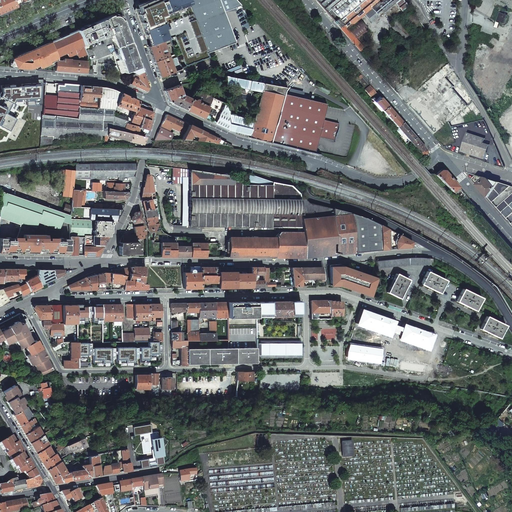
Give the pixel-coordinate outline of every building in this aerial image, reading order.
[(0,0),(0,12),(14,6),(10,0),(0,0)] [(135,13),(148,47),(162,41),(169,39),(175,37),(176,40),(186,66),(209,57),(207,53),(187,0),(154,0),(150,2),(149,0),(138,5),(135,13)] [(187,0),(207,53),(235,42),(219,0),(187,0)] [(504,24),(507,15),(500,12),(497,21),(504,24)] [(114,14),(112,15),(106,18),(111,30),(109,30),(110,33),(111,32),(112,34),(111,35),(116,47),(130,42),(122,20),(121,17),(114,14)] [(94,23),(100,38),(111,35),(112,34),(111,32),(110,33),(109,30),(111,30),(106,18),(94,23)] [(83,44),(100,38),(94,23),(86,26),(77,30),(83,44)] [(56,58),(56,60),(58,60),(58,56),(67,52),(69,57),(78,52),(80,57),(87,54),(83,44),(77,30),(62,37),(49,42),(56,57),(56,58)] [(162,41),(148,47),(154,62),(168,57),(164,47),(165,47),(164,46),(162,41)] [(44,70),(56,64),(56,61),(56,60),(56,58),(56,57),(49,42),(34,49),(35,50),(28,53),(28,52),(22,54),(11,59),(10,61),(10,65),(10,67),(29,69),(36,66),(41,64),(42,66),(44,70)] [(140,68),(130,42),(116,47),(115,48),(117,47),(121,59),(119,60),(120,60),(125,73),(131,71),(140,68)] [(448,63),(439,50),(436,52),(445,65),(448,63)] [(168,57),(154,62),(159,77),(174,72),(168,57)] [(176,57),(171,59),(176,71),(181,69),(180,68),(176,57)] [(56,64),(55,71),(75,72),(85,73),(86,73),(87,63),(70,62),(71,60),(70,60),(64,59),(64,60),(64,61),(56,61),(56,64)] [(148,88),(141,72),(134,74),(134,75),(129,84),(132,85),(145,91),(148,88)] [(263,83),(225,76),(226,85),(234,86),(248,89),(256,90),(256,91),(260,92),(263,83)] [(13,87),(13,85),(1,85),(1,93),(0,94),(0,126),(9,132),(15,119),(6,114),(10,104),(12,105),(14,101),(25,100),(26,107),(38,106),(40,89),(39,83),(23,84),(21,84),(21,86),(13,87)] [(260,92),(254,120),(250,136),(249,138),(255,139),(271,143),(272,136),(283,93),(283,91),(286,88),(263,83),(260,92)] [(55,116),(78,119),(78,107),(80,85),(65,84),(64,84),(64,86),(58,85),(57,96),(44,95),(43,115),(55,116)] [(97,109),(99,87),(92,86),(80,85),(78,107),(97,109)] [(177,106),(185,110),(190,99),(182,95),(181,93),(183,92),(180,85),(164,91),(169,103),(177,106)] [(370,86),(365,90),(371,97),(376,93),(370,86)] [(78,119),(55,116),(43,115),(41,114),(40,145),(77,140),(77,138),(102,139),(102,135),(104,136),(107,136),(108,128),(120,131),(124,132),(126,124),(127,119),(128,118),(113,113),(116,106),(120,93),(115,90),(111,89),(104,88),(99,87),(97,109),(78,107),(78,119)] [(120,93),(116,106),(134,111),(137,101),(130,98),(120,93)] [(198,93),(194,101),(190,99),(185,110),(188,112),(203,118),(211,101),(210,99),(198,93)] [(327,103),(283,93),(272,136),(277,137),(276,144),(315,154),(319,137),(335,140),(335,138),(336,134),(336,133),(338,129),(338,126),(339,123),(323,119),(327,103)] [(374,98),(372,99),(383,111),(388,106),(381,98),(381,97),(380,96),(375,100),(374,98)] [(211,101),(203,118),(215,124),(225,103),(211,97),(210,99),(211,101)] [(137,101),(134,111),(133,114),(141,117),(150,121),(152,112),(153,111),(151,108),(146,105),(137,101)] [(225,103),(215,124),(230,131),(229,115),(228,105),(225,103)] [(383,111),(397,127),(402,122),(394,113),(388,106),(383,111)] [(136,126),(139,127),(141,117),(133,114),(131,121),(127,119),(126,124),(129,125),(130,123),(137,125),(136,126)] [(155,141),(182,139),(188,125),(166,114),(160,128),(159,130),(155,141)] [(236,132),(250,136),(254,120),(229,115),(230,131),(236,132)] [(139,127),(144,129),(142,132),(147,133),(150,121),(141,117),(139,127)] [(397,127),(409,141),(410,142),(415,137),(409,130),(402,122),(397,127)] [(126,124),(124,132),(133,134),(137,135),(139,127),(136,126),(129,125),(126,124)] [(188,125),(182,139),(188,140),(191,134),(198,137),(196,140),(195,139),(195,140),(201,141),(205,133),(203,132),(188,125)] [(108,128),(107,136),(109,136),(118,139),(120,131),(108,128)] [(120,131),(118,139),(131,142),(133,134),(124,132),(120,131)] [(462,147),(460,149),(464,152),(470,154),(485,159),(489,145),(483,143),(485,138),(467,132),(462,147)] [(212,136),(205,133),(201,141),(232,147),(233,145),(212,136)] [(133,134),(131,142),(143,145),(145,137),(137,135),(133,134)] [(415,137),(410,142),(423,156),(426,153),(426,150),(421,143),(415,137)] [(84,179),(107,180),(123,181),(122,177),(133,177),(136,164),(84,164),(75,164),(74,171),(73,179),(84,179)] [(189,169),(172,167),(172,181),(173,182),(174,183),(175,183),(182,183),(182,177),(189,177),(189,169)] [(226,175),(189,169),(189,177),(189,226),(280,227),(287,227),(287,232),(303,232),(301,195),(291,185),(272,182),(248,174),(245,184),(226,175)] [(74,171),(65,170),(63,170),(63,172),(62,174),(65,174),(63,185),(61,185),(61,188),(63,188),(62,196),(72,197),(72,190),(73,179),(74,171)] [(444,171),(441,170),(436,174),(435,175),(453,192),(458,187),(449,176),(444,171)] [(147,175),(146,174),(146,177),(144,187),(143,187),(141,200),(154,198),(150,176),(149,175),(147,175)] [(499,182),(488,179),(477,176),(473,180),(473,181),(488,198),(499,182)] [(84,179),(73,179),(72,190),(81,190),(82,184),(83,184),(84,179)] [(100,183),(91,182),(91,190),(99,191),(100,183)] [(499,182),(488,198),(492,202),(511,186),(499,182)] [(123,183),(114,183),(114,191),(123,192),(123,183)] [(483,215),(458,187),(453,192),(479,219),(483,215)] [(0,190),(0,218),(20,225),(16,238),(22,238),(22,234),(33,235),(37,222),(59,230),(62,222),(70,224),(70,219),(70,215),(62,212),(0,190)] [(81,190),(72,190),(72,197),(71,205),(70,207),(80,207),(80,199),(82,199),(82,195),(81,195),(81,190)] [(511,203),(511,194),(497,208),(501,213),(511,203)] [(346,254),(355,253),(351,214),(310,203),(301,195),(303,232),(287,232),(280,232),(276,236),(276,238),(276,244),(268,244),(268,238),(229,237),(229,240),(229,257),(235,257),(260,257),(306,258),(310,257),(346,254)] [(154,198),(141,200),(143,209),(143,210),(152,208),(151,203),(155,202),(154,198)] [(71,205),(65,203),(62,212),(70,215),(70,207),(71,205)] [(511,203),(501,213),(506,218),(511,213),(511,203)] [(80,207),(70,207),(70,215),(70,219),(94,220),(110,221),(116,221),(119,215),(122,209),(116,209),(107,209),(102,208),(96,208),(80,207)] [(152,208),(143,210),(145,217),(155,216),(154,211),(154,208),(152,208)] [(135,213),(131,220),(132,222),(133,223),(142,222),(140,211),(135,213)] [(381,250),(379,225),(365,218),(351,214),(355,253),(364,252),(381,250)] [(155,216),(145,217),(147,225),(156,223),(155,221),(155,216)] [(94,220),(70,219),(70,224),(69,235),(84,236),(93,236),(94,220)] [(93,236),(109,236),(109,232),(110,232),(110,231),(110,221),(94,220),(93,236)] [(37,222),(33,235),(45,235),(45,239),(58,239),(58,238),(59,238),(59,230),(37,222)] [(156,223),(147,225),(149,232),(154,232),(156,227),(158,223),(156,223)] [(135,234),(135,236),(136,235),(144,234),(145,234),(143,225),(133,227),(135,234)] [(389,229),(379,225),(381,250),(390,249),(389,229)] [(26,253),(37,253),(37,251),(48,251),(48,253),(60,253),(69,253),(69,239),(62,239),(62,238),(59,238),(58,238),(58,239),(45,239),(45,235),(33,235),(22,234),(22,238),(16,238),(9,238),(9,237),(5,237),(5,238),(0,237),(0,252),(5,252),(8,252),(19,253),(20,251),(26,251),(26,253)] [(130,235),(123,236),(123,243),(137,242),(136,235),(135,236),(135,234),(130,235)] [(412,242),(398,234),(395,239),(396,240),(395,241),(396,247),(396,249),(411,247),(412,242)] [(93,236),(84,236),(84,244),(95,244),(104,245),(109,236),(93,236)] [(123,243),(120,243),(119,246),(119,254),(129,254),(139,254),(139,249),(138,249),(138,242),(137,242),(123,243)] [(161,242),(160,256),(167,256),(176,257),(176,246),(176,243),(161,242)] [(190,246),(190,257),(198,257),(205,257),(205,243),(190,243),(190,246)] [(190,246),(176,246),(176,257),(183,257),(190,257),(190,246)] [(86,256),(99,256),(103,247),(95,247),(84,247),(84,256),(86,256)] [(412,257),(376,261),(376,268),(409,265),(428,265),(428,258),(412,257)] [(355,270),(346,267),(339,264),(330,265),(330,283),(336,283),(336,285),(339,285),(347,288),(347,286),(353,287),(354,288),(355,288),(355,291),(368,295),(370,287),(373,288),(376,278),(374,277),(374,276),(366,273),(365,275),(355,271),(355,270)] [(129,274),(129,277),(143,282),(145,266),(134,266),(132,267),(130,267),(131,273),(129,274)] [(131,273),(130,267),(127,268),(122,269),(121,274),(124,276),(129,277),(129,274),(131,273)] [(200,267),(182,267),(183,288),(192,288),(200,288),(200,285),(200,282),(200,267)] [(214,267),(200,267),(200,282),(217,282),(217,272),(217,267),(214,267)] [(254,267),(251,267),(251,273),(251,287),(263,287),(263,283),(263,281),(255,281),(255,274),(262,274),(263,274),(263,267),(254,267)] [(311,267),(299,268),(300,281),(305,281),(305,279),(312,279),(311,267)] [(311,267),(312,279),(318,279),(318,281),(325,281),(322,267),(311,267)] [(299,268),(291,268),(292,286),(299,286),(301,286),(300,281),(299,268)] [(21,269),(16,269),(16,281),(21,281),(21,279),(25,279),(26,269),(21,269)] [(27,279),(25,280),(26,281),(25,281),(26,283),(30,291),(55,279),(53,270),(43,270),(37,270),(37,275),(27,280),(27,279)] [(59,270),(53,270),(55,279),(65,274),(64,270),(59,270)] [(234,271),(217,272),(217,282),(217,287),(226,287),(235,287),(234,274),(234,271)] [(445,280),(427,271),(420,284),(428,288),(428,289),(429,290),(431,291),(431,289),(439,293),(445,280)] [(105,272),(102,273),(103,282),(104,282),(110,283),(110,273),(105,272)] [(103,282),(102,273),(95,275),(97,289),(101,289),(103,289),(103,287),(103,286),(103,282)] [(121,274),(110,273),(110,283),(124,283),(124,276),(121,274)] [(251,273),(234,274),(235,287),(243,287),(251,287),(251,273)] [(408,280),(396,273),(386,292),(399,298),(403,291),(404,291),(405,290),(406,288),(405,287),(408,280)] [(86,277),(89,289),(93,289),(97,289),(95,275),(86,277)] [(129,277),(124,276),(124,283),(123,289),(132,289),(147,289),(147,283),(143,282),(129,277)] [(84,289),(89,289),(86,277),(68,286),(69,289),(84,289)] [(26,283),(18,287),(19,289),(22,295),(30,291),(26,283)] [(9,296),(12,295),(11,293),(12,293),(12,292),(19,289),(18,287),(17,284),(2,289),(7,297),(9,296)] [(7,297),(2,289),(0,288),(0,306),(1,306),(9,302),(7,297)] [(481,298),(462,289),(456,301),(464,305),(463,307),(465,308),(466,308),(467,307),(475,311),(481,298)] [(310,301),(311,318),(330,319),(330,315),(328,300),(319,301),(310,301)] [(335,301),(328,300),(330,315),(341,315),(341,302),(340,301),(335,301)] [(272,301),(255,302),(255,314),(272,313),(272,301)] [(279,317),(283,317),(283,316),(291,316),(291,313),(290,301),(281,301),(272,301),(272,313),(272,316),(272,317),(279,316),(279,317)] [(301,301),(290,301),(291,313),(301,313),(301,301)] [(204,303),(198,303),(198,312),(198,320),(198,322),(200,321),(201,321),(201,317),(212,317),(212,320),(211,320),(211,321),(215,321),(215,319),(214,302),(204,303)] [(214,302),(215,319),(227,319),(227,318),(227,302),(218,302),(214,302)] [(245,302),(227,302),(227,318),(255,317),(255,316),(255,314),(255,302),(245,302)] [(155,304),(148,304),(148,317),(161,316),(160,303),(155,304)] [(195,303),(185,303),(186,311),(186,312),(198,312),(198,303),(195,303)] [(102,321),(101,304),(96,304),(96,306),(92,306),(92,322),(96,322),(96,323),(102,323),(102,321)] [(111,304),(101,304),(102,321),(121,321),(121,304),(111,304)] [(142,304),(133,304),(133,318),(133,320),(148,320),(148,317),(148,304),(142,304)] [(49,318),(49,305),(34,305),(33,308),(37,317),(38,318),(49,318)] [(55,305),(49,305),(49,318),(49,320),(49,335),(62,335),(61,324),(61,305),(55,305)] [(61,305),(61,324),(77,323),(76,305),(69,305),(61,305)] [(83,305),(76,305),(77,323),(83,323),(83,322),(87,322),(87,321),(90,321),(90,306),(83,306),(83,305)] [(361,309),(355,325),(389,337),(391,332),(394,324),(395,321),(361,309)] [(17,314),(0,323),(0,332),(8,328),(8,327),(14,324),(13,323),(16,321),(18,324),(21,322),(30,339),(28,339),(30,342),(35,340),(36,343),(37,342),(43,353),(44,352),(26,317),(20,320),(18,316),(19,316),(20,316),(21,316),(22,315),(22,314),(22,313),(21,313),(17,314)] [(505,325),(486,316),(480,329),(488,333),(487,334),(488,335),(490,336),(491,334),(499,338),(505,325)] [(255,317),(227,318),(227,319),(228,348),(235,348),(256,348),(255,317)] [(198,322),(198,320),(186,320),(186,340),(198,340),(198,333),(198,324),(198,322)] [(8,328),(0,332),(0,333),(2,337),(6,344),(15,339),(18,345),(19,344),(21,347),(25,345),(30,342),(28,339),(30,339),(21,322),(18,324),(16,321),(13,323),(14,324),(8,327),(8,328)] [(434,334),(403,323),(402,327),(399,335),(397,340),(428,351),(433,337),(434,334)] [(402,327),(394,324),(391,332),(399,335),(402,327)] [(134,333),(121,333),(121,342),(147,341),(149,341),(148,328),(133,328),(134,333)] [(90,336),(87,336),(87,342),(77,342),(78,358),(80,358),(80,361),(84,361),(84,358),(87,358),(87,355),(92,355),(92,348),(90,348),(90,336)] [(30,342),(25,345),(27,347),(26,348),(29,354),(26,356),(29,362),(30,361),(32,364),(34,363),(37,369),(38,369),(41,375),(42,374),(50,370),(49,367),(50,366),(44,356),(44,354),(43,353),(37,342),(36,343),(35,340),(30,342)] [(179,340),(171,341),(171,347),(180,347),(180,360),(180,366),(187,365),(187,364),(186,349),(186,340),(183,340),(179,340)] [(147,346),(139,347),(139,350),(139,353),(139,362),(142,362),(142,365),(148,364),(148,362),(148,360),(155,359),(155,357),(157,357),(157,352),(160,352),(160,344),(157,344),(157,341),(154,341),(153,341),(149,341),(147,341),(147,346)] [(77,342),(69,342),(70,351),(69,351),(69,353),(70,353),(70,367),(78,367),(78,366),(78,363),(78,358),(77,342)] [(259,342),(259,355),(300,355),(300,343),(296,343),(288,343),(280,343),(272,343),(268,343),(268,342),(264,342),(259,342)] [(346,359),(379,364),(381,348),(349,343),(346,351),(346,359)] [(113,347),(92,347),(92,348),(92,355),(92,363),(96,363),(96,366),(101,365),(101,363),(103,363),(103,365),(107,365),(107,363),(110,363),(110,358),(114,358),(113,353),(115,353),(115,350),(113,351),(113,347)] [(137,347),(115,347),(115,350),(115,353),(116,362),(119,362),(119,365),(125,365),(125,362),(126,362),(126,365),(131,365),(131,362),(134,362),(134,358),(137,357),(137,353),(139,353),(139,350),(137,350),(137,347)] [(228,348),(207,349),(207,364),(221,363),(236,363),(235,348),(228,348)] [(256,348),(235,348),(236,363),(246,363),(256,363),(256,361),(256,348)] [(207,349),(186,349),(187,364),(197,364),(207,364),(207,349)] [(46,355),(44,356),(50,366),(49,367),(50,370),(42,374),(42,375),(47,372),(48,373),(53,369),(46,355)] [(426,365),(401,362),(400,369),(423,372),(426,365)] [(236,381),(252,381),(252,372),(236,372),(236,375),(236,381)] [(140,375),(135,375),(135,376),(135,389),(149,389),(149,388),(149,375),(140,375)] [(173,389),(173,377),(161,378),(162,389),(173,389)] [(44,382),(39,383),(39,385),(40,388),(41,390),(43,399),(50,396),(46,384),(45,385),(44,382)] [(13,385),(2,391),(3,393),(8,400),(6,401),(12,410),(14,413),(24,407),(22,404),(24,402),(16,390),(13,385)] [(14,413),(12,415),(15,420),(18,425),(32,417),(25,406),(24,407),(14,413)] [(32,417),(18,425),(21,430),(24,434),(31,430),(28,425),(31,423),(34,421),(32,417)] [(150,425),(133,428),(134,437),(152,434),(150,425)] [(31,430),(24,434),(28,441),(29,443),(42,435),(37,426),(34,428),(31,430)] [(158,432),(152,434),(153,439),(150,440),(154,458),(165,456),(161,437),(158,437),(158,432)] [(0,442),(4,450),(11,460),(21,453),(23,452),(17,443),(17,442),(15,443),(10,435),(0,441),(0,442)] [(42,435),(29,443),(35,451),(35,453),(47,446),(48,445),(42,435)] [(84,437),(67,446),(71,452),(81,448),(82,449),(88,446),(84,437)] [(351,441),(341,442),(343,457),(352,456),(351,441)] [(54,450),(53,452),(54,453),(56,453),(62,448),(66,446),(62,443),(56,446),(57,448),(54,450)] [(47,446),(35,453),(40,460),(41,462),(53,454),(47,446)] [(66,446),(62,448),(64,451),(66,455),(71,452),(67,446),(66,446)] [(127,450),(121,451),(123,462),(121,462),(121,465),(122,465),(123,471),(131,470),(127,450)] [(23,471),(28,479),(38,476),(35,472),(34,473),(34,471),(33,470),(28,463),(29,462),(28,460),(27,459),(26,460),(21,453),(11,460),(15,467),(17,470),(18,470),(21,467),(23,471)] [(53,454),(41,462),(45,468),(46,470),(59,461),(54,453),(53,454)] [(97,455),(88,456),(89,458),(90,464),(92,477),(100,475),(97,455)] [(59,461),(46,470),(50,476),(50,477),(57,473),(64,469),(60,462),(61,462),(60,460),(59,461)] [(90,464),(81,465),(83,469),(89,477),(92,477),(90,464)] [(110,465),(112,473),(119,472),(117,464),(110,465)] [(104,475),(112,473),(110,465),(104,466),(103,472),(104,475)] [(64,469),(57,473),(62,482),(72,480),(70,472),(67,473),(64,469)] [(83,469),(70,471),(70,472),(72,480),(89,477),(83,469)] [(57,473),(50,477),(54,483),(62,482),(57,473)] [(160,475),(141,478),(142,486),(143,490),(162,487),(160,475)] [(28,479),(23,481),(25,489),(38,486),(41,481),(40,480),(38,476),(28,479)] [(15,478),(10,480),(12,491),(19,490),(25,489),(23,481),(23,480),(16,481),(15,478)] [(142,486),(141,478),(129,480),(131,491),(133,491),(133,487),(142,486)] [(0,484),(0,493),(10,492),(12,491),(10,480),(9,481),(4,483),(0,484)] [(111,483),(94,486),(97,493),(99,497),(113,495),(111,483)] [(80,490),(80,488),(75,489),(69,493),(68,491),(60,492),(61,495),(65,501),(71,498),(74,502),(81,498),(77,491),(80,490)] [(99,497),(97,493),(84,500),(85,504),(80,507),(81,509),(87,506),(88,505),(92,503),(100,499),(99,497)] [(36,502),(32,503),(33,509),(40,507),(54,502),(49,494),(36,497),(37,500),(37,501),(36,501),(36,502)] [(5,503),(0,503),(0,511),(9,511),(20,510),(20,511),(22,511),(21,510),(29,508),(26,499),(5,503)] [(95,509),(96,511),(105,511),(100,499),(92,503),(95,509)] [(54,502),(40,507),(42,511),(54,511),(59,511),(58,509),(54,502)]
